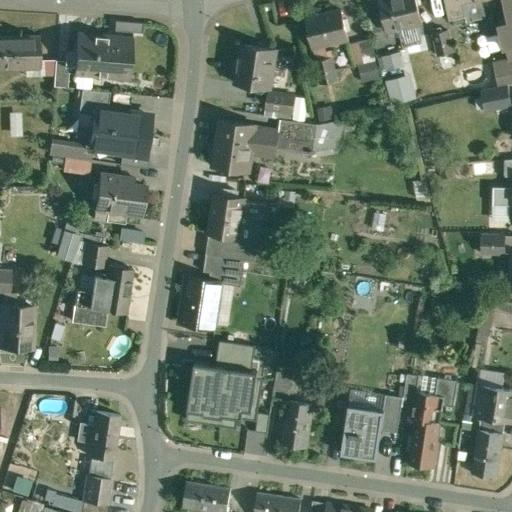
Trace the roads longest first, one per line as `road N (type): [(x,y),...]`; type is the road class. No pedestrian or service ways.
road 1 (residential): [(193,3),(194,49),(148,387)]
road 2 (residential): [(153,453),(511,506)]
road 3 (residential): [(33,0),(193,3)]
road 4 (residential): [(0,378),(148,387)]
